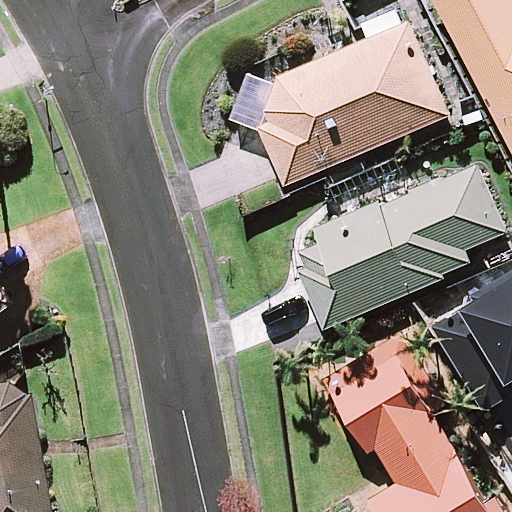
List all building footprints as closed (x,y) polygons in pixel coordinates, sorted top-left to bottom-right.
[(511,0),(440,0),(511,141),(511,0)] [(451,112),(412,19),(274,77),(250,69),(236,111),(264,126),(287,181),(451,112)] [(507,229),(480,161),(293,236),(328,323),(474,264),(466,246),(507,229)] [(0,314),(14,306),(0,283),(0,314)] [(451,397),(409,328),(328,377),(371,447),(378,442),(400,478),(371,495),(381,511),(497,511),(433,407),(451,397)] [(51,511),(33,392),(0,396),(0,511),(51,511)]
